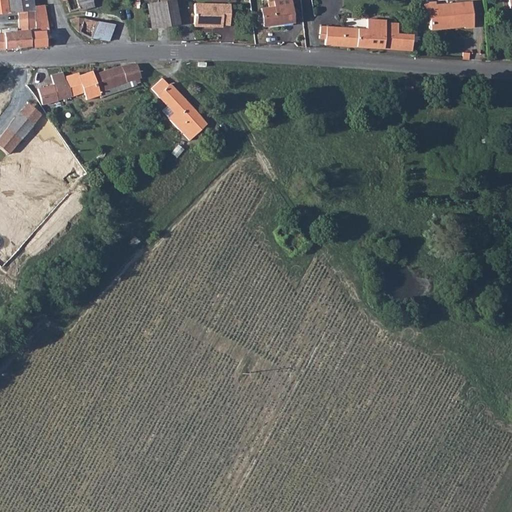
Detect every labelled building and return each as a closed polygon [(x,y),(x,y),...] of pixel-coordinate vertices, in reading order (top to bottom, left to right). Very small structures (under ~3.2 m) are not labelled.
[(5,0),(8,12),(17,11),(33,10),(33,6),(43,5),(42,0),(5,0)] [(66,0),(67,3),(68,8),(69,12),(77,10),(78,10),(92,7),(90,0),(66,0)] [(167,0),(148,4),(152,28),(179,24),(174,0),(167,0)] [(262,9),(265,28),(293,23),(291,5),(289,0),(273,0),(274,8),(262,9)] [(437,9),(453,8),(455,25),(464,25),(464,28),(473,27),(471,2),(436,4),(437,9)] [(217,5),(195,4),(194,26),(212,27),(212,24),(220,24),(217,5)] [(31,47),(45,46),(44,37),(50,36),(49,30),(48,30),(43,5),(33,6),(33,10),(36,35),(30,35),(31,47)] [(217,5),(220,24),(229,25),(230,5),(217,5)] [(437,9),(437,16),(430,17),(431,29),(453,28),(453,25),(455,25),(453,8),(437,9)] [(0,32),(0,49),(4,50),(31,47),(30,35),(36,35),(33,10),(17,11),(19,31),(0,32)] [(70,19),(72,25),(77,31),(84,35),(90,38),(91,38),(107,41),(114,25),(100,22),(85,18),(77,17),(70,19)] [(320,34),(325,35),(324,45),(411,51),(412,35),(397,34),(398,24),(385,23),(385,20),(367,19),(366,29),(320,27),(320,34)] [(93,74),(99,92),(105,89),(107,95),(114,92),(112,87),(118,85),(120,90),(135,84),(134,80),(140,77),(140,76),(136,64),(120,65),(93,74)] [(64,77),(71,96),(83,92),(86,99),(100,95),(99,92),(93,74),(92,71),(79,75),(79,73),(64,77)] [(63,72),(51,75),(53,85),(37,89),(42,104),(50,102),(63,98),(64,100),(66,100),(65,97),(71,96),(64,77),(63,72)] [(151,89),(157,95),(160,92),(169,84),(163,77),(151,89)] [(157,95),(173,113),(168,118),(182,132),(187,128),(190,131),(195,136),(206,124),(197,113),(187,103),(169,84),(160,92),(157,95)] [(20,112),(33,124),(36,126),(44,117),(28,103),(20,112)] [(20,112),(1,134),(14,146),(16,144),(33,124),(20,112)] [(182,132),(186,136),(190,131),(187,128),(182,132)] [(286,218),(273,232),(291,254),(296,250),(302,243),(304,240),(286,218)]
